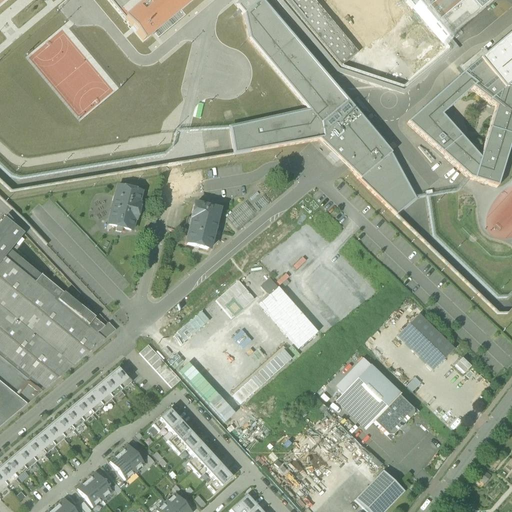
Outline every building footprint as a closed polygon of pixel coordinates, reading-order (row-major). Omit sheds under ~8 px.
[(108,0),(124,20),(147,0),(108,0)] [(147,0),(124,20),(143,42),(192,0),(147,0)] [(349,106),(261,1),(260,0),(244,0),(236,7),(243,16),(249,40),(309,112),(228,128),(232,154),(318,142),(330,154),(328,156),(336,164),(338,162),(349,171),(359,181),(395,216),(396,215),(397,214),(398,214),(415,200),(391,157),(390,155),(381,144),(375,137),(359,117),(349,106)] [(283,0),(340,68),(403,16),(394,6),(389,0),(283,0)] [(389,0),(357,27),(400,79),(442,45),(412,8),(419,2),(417,0),(389,0)] [(422,0),(412,8),(442,45),(494,0),(422,0)] [(37,10),(26,19),(35,29),(45,20),(37,10)] [(511,32),(478,62),(503,91),(511,83),(511,32)] [(478,62),(462,76),(475,86),(471,90),(495,108),(500,93),(503,91),(478,62)] [(473,181),(479,160),(441,117),(471,90),(475,86),(462,76),(406,124),(468,180),(473,181)] [(511,83),(503,91),(500,93),(495,108),(479,160),(473,181),(497,188),(511,138),(511,83)] [(164,122),(153,123),(153,133),(165,132),(164,122)] [(135,138),(145,138),(144,126),(134,126),(135,138)] [(188,145),(184,160),(191,159),(194,147),(188,145)] [(108,233),(120,236),(122,229),(131,232),(134,221),(135,221),(139,205),(138,205),(141,193),(117,187),(107,226),(110,226),(108,233)] [(262,198),(253,205),(258,211),(267,204),(262,198)] [(244,204),(227,218),(236,229),(253,214),(244,204)] [(184,245),(208,251),(212,234),(217,236),(219,226),(214,225),(218,211),(193,205),(190,220),(186,219),(183,231),(188,232),(184,245)] [(6,216),(0,222),(0,254),(3,257),(10,249),(10,250),(24,234),(6,216)] [(104,340),(96,333),(34,283),(41,275),(10,250),(10,249),(3,257),(0,261),(0,358),(42,393),(105,340),(104,340)] [(41,275),(34,283),(96,333),(104,327),(41,275)] [(271,277),(261,286),(270,296),(280,287),(271,277)] [(232,320),(256,299),(239,280),(215,301),(232,320)] [(260,304),(299,351),(321,333),(281,286),(260,304)] [(208,309),(173,334),(180,344),(215,319),(208,309)] [(417,316),(396,337),(432,372),(453,351),(417,316)] [(96,333),(104,340),(115,331),(108,324),(104,327),(96,333)] [(139,354),(143,359),(152,351),(148,346),(139,354)] [(233,396),(241,406),(295,360),(287,350),(233,396)] [(143,359),(147,363),(156,355),(152,351),(143,359)] [(147,363),(151,367),(160,359),(156,355),(147,363)] [(0,428),(42,393),(0,358),(0,428)] [(151,367),(155,372),(164,364),(160,359),(151,367)] [(334,389),(342,396),(370,367),(362,360),(334,389)] [(461,360),(454,367),(463,375),(470,368),(461,360)] [(227,422),(238,412),(190,363),(180,373),(227,422)] [(155,372),(159,376),(168,368),(164,364),(155,372)] [(370,367),(342,396),(371,425),(373,423),(398,398),(400,396),(370,367)] [(159,376),(163,381),(172,373),(168,368),(159,376)] [(118,369),(108,377),(121,392),(131,384),(118,369)] [(163,381),(167,385),(176,377),(172,373),(163,381)] [(108,377),(98,385),(111,400),(121,392),(108,377)] [(167,385),(171,390),(180,381),(176,377),(167,385)] [(102,408),(111,400),(98,385),(89,393),(102,408)] [(89,393),(79,401),(92,416),(102,408),(89,393)] [(364,432),(371,425),(342,396),(335,404),(364,432)] [(412,411),(398,398),(373,423),(387,437),(392,437),(400,429),(399,429),(404,423),(405,424),(412,417),(412,411)] [(83,424),(92,416),(79,401),(70,409),(83,424)] [(70,409),(60,417),(73,432),(83,424),(70,409)] [(168,412),(158,421),(164,428),(168,433),(179,423),(168,412)] [(60,417),(51,425),(64,440),(73,432),(60,417)] [(158,434),(164,428),(158,421),(152,427),(158,434)] [(168,433),(172,437),(179,444),(189,434),(179,423),(168,433)] [(51,425),(41,433),(54,448),(64,440),(51,425)] [(41,433),(31,441),(44,456),(54,448),(41,433)] [(189,434),(179,444),(185,451),(189,455),(199,446),(189,434)] [(172,450),(179,444),(172,437),(166,443),(172,450)] [(31,441),(22,449),(35,464),(44,456),(31,441)] [(178,457),(185,451),(179,444),(172,450),(178,457)] [(189,455),(193,460),(199,466),(210,457),(199,446),(189,455)] [(118,455),(134,474),(143,466),(128,447),(118,455)] [(22,449),(12,457),(25,472),(35,464),(22,449)] [(161,459),(156,453),(152,457),(157,463),(161,459)] [(134,474),(118,455),(109,463),(124,482),(134,474)] [(12,457),(3,465),(16,480),(25,472),(12,457)] [(149,457),(144,461),(150,467),(154,463),(149,457)] [(210,457),(199,466),(205,473),(209,477),(220,468),(210,457)] [(193,472),(199,466),(193,460),(187,465),(193,472)] [(3,465),(0,467),(0,481),(6,488),(16,480),(3,465)] [(199,479),(205,473),(199,466),(193,472),(199,479)] [(209,477),(214,482),(220,489),(230,480),(220,468),(209,477)] [(25,472),(16,480),(20,485),(29,477),(25,472)] [(354,501),(364,511),(385,511),(403,493),(382,473),(354,501)] [(134,474),(124,482),(128,486),(138,478),(134,474)] [(86,483),(101,501),(111,493),(95,475),(86,483)] [(120,482),(116,485),(120,491),(125,487),(120,482)] [(213,495),(220,489),(214,482),(207,488),(213,495)] [(101,501),(86,483),(76,491),(92,509),(101,501)] [(121,491),(120,491),(116,485),(112,489),(116,495),(121,491)] [(21,493),(16,497),(20,502),(25,498),(21,493)] [(165,504),(172,511),(189,511),(174,495),(165,504)] [(246,497),(229,511),(228,511),(251,511),(256,508),(246,497)] [(152,508),(154,511),(155,511),(156,511),(165,504),(161,500),(152,508)] [(53,510),(54,511),(73,511),(72,510),(64,501),(53,510)] [(205,505),(201,501),(196,505),(201,509),(205,505)]
